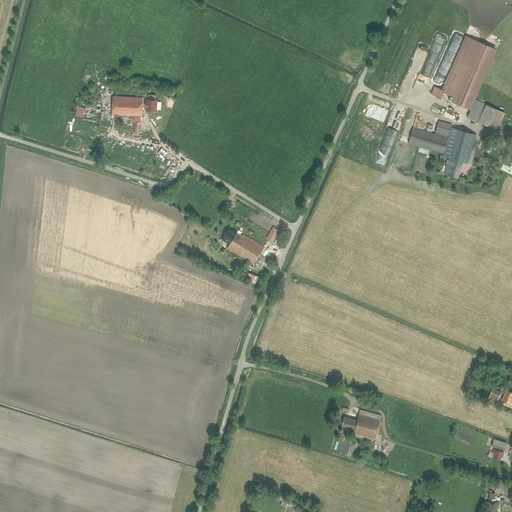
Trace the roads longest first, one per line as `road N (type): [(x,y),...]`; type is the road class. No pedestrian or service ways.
road 1 (unclassified): [(196,511),(249,335),(296,227)]
road 2 (unclassified): [(185,164),(153,180),(0,133)]
road 3 (unclassified): [(511,132),(480,129),(359,86)]
road 4 (unclassified): [(296,227),(359,86)]
road 5 (unclassified): [(296,227),(185,164)]
